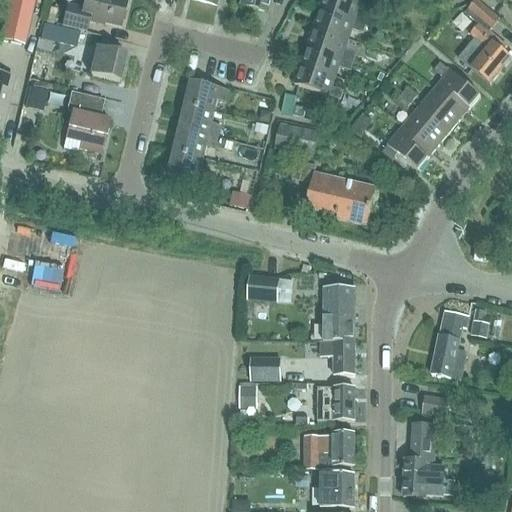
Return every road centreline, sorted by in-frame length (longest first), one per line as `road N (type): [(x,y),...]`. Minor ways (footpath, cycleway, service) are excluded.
road 1 (tertiary): [(411,270),(122,205)]
road 2 (residential): [(122,205),(164,48),(186,39),(271,58)]
road 3 (tertiary): [(382,511),(386,323),(411,270)]
road 4 (tertiary): [(411,270),(455,194),(511,121)]
road 5 (tertiary): [(122,205),(0,177)]
